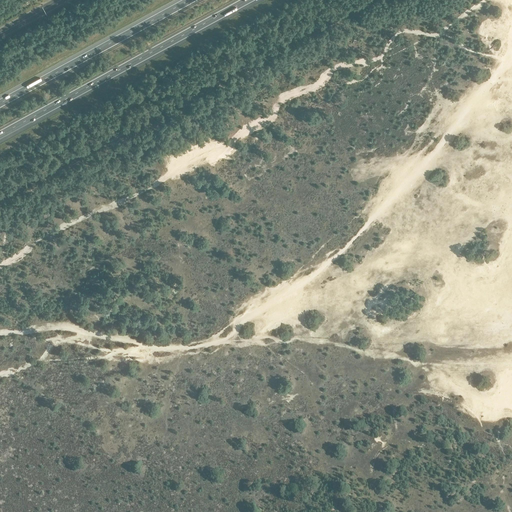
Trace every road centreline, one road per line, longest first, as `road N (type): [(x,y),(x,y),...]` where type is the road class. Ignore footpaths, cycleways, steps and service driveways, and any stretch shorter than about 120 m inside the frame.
road 1 (track): [(0,267),(54,230),(229,142),(336,67),(383,54),(394,35),(439,32)]
road 2 (motorway): [(0,136),(250,0)]
road 3 (motorway): [(188,0),(0,102)]
